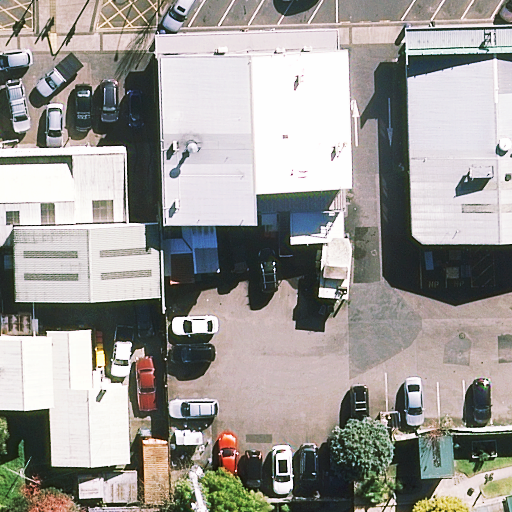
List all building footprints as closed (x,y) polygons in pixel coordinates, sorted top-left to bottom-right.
[(343,29),(157,33),(160,199),(256,197),(255,163),(346,161),(343,29)] [(511,33),(404,36),(410,232),(511,230),(511,33)] [(125,135),(0,137),(0,236),(14,236),(14,287),(159,279),(158,238),(157,204),(128,204),(125,135)] [(89,316),(49,317),(47,392),(50,458),(129,455),(127,373),(94,375),(89,316)] [(49,317),(0,320),(0,393),(47,392),(49,317)] [(453,430),(420,429),(419,465),(451,466),(453,430)] [(79,463),(78,488),(101,489),(101,497),(137,498),(138,465),(79,463)] [(511,511),(511,482),(464,491),(467,511),(511,511)] [(164,511),(164,502),(93,504),(93,511),(164,511)]
